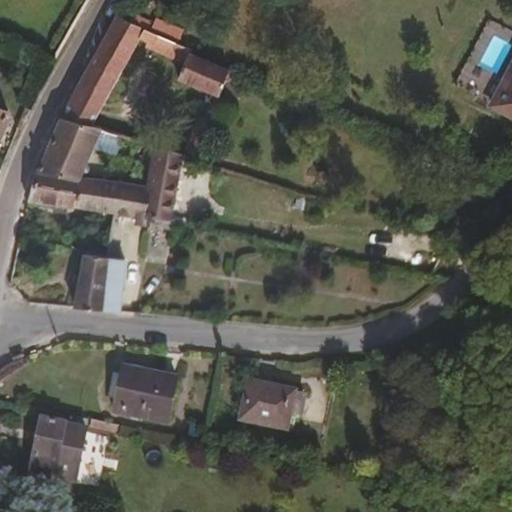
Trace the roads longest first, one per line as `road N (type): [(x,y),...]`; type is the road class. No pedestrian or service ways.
road 1 (residential): [(0,319),(364,349),(441,310),(511,233)]
road 2 (tertiary): [(107,0),(21,167),(0,245)]
